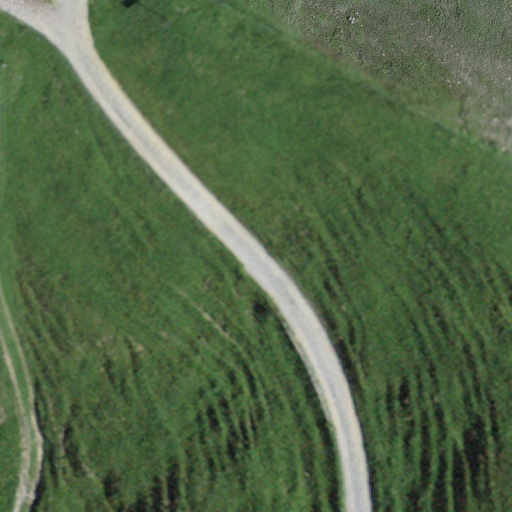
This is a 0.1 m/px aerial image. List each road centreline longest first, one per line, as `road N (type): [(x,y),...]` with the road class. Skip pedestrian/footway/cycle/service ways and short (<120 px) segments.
road 1 (track): [(16,0),(73,44),(301,310),(339,400),(354,511)]
road 2 (track): [(0,302),(32,420),(23,511)]
